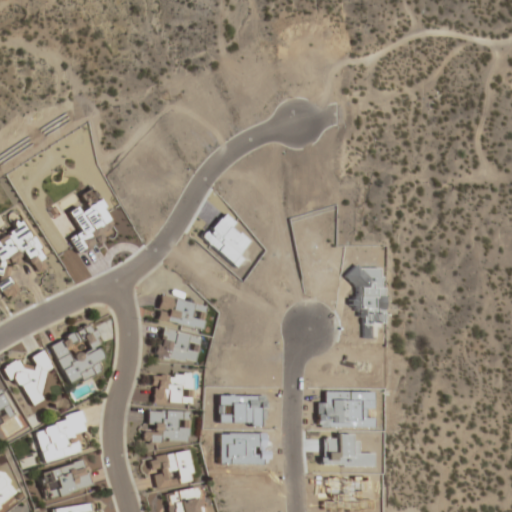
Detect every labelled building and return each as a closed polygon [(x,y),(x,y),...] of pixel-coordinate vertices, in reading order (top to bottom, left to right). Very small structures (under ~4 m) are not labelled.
[(0,294),(4,299),(16,290),(1,271),(21,255),(36,273),(50,262),(16,223),(0,236),(0,294)] [(153,318),(199,330),(205,308),(159,296),(153,318)] [(65,387),(97,372),(93,363),(103,359),(88,325),(46,343),(65,387)] [(152,357),(190,365),(196,337),(158,329),(152,357)] [(4,365),(24,408),(46,398),(36,376),(49,370),(40,351),(27,357),(29,363),(21,367),(17,359),(4,365)] [(150,404),(188,404),(188,374),(150,374),(150,404)] [(0,391),(0,422),(12,417),(0,391)] [(185,412),(144,411),(144,442),(184,443),(185,412)] [(40,463),(78,452),(73,433),(84,431),(79,415),(30,428),(40,463)] [(191,481),(186,450),(146,458),(152,488),(191,481)] [(88,488),(81,461),(35,472),(41,500),(88,488)] [(0,505),(15,491),(0,476),(0,505)] [(202,511),(198,487),(160,493),(162,511),(202,511)] [(87,511),(86,503),(49,509),(49,511),(87,511)]
